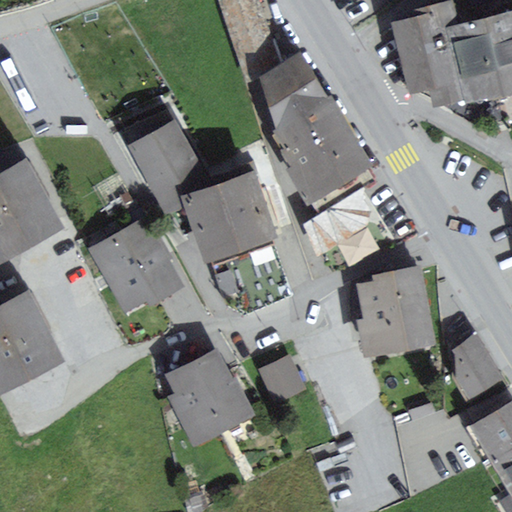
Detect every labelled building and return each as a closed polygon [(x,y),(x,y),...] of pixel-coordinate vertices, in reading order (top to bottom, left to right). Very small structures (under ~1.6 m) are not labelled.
[(296,50),(275,62),(256,0),(218,0),(243,78),(254,74),(302,202),(307,199),(315,209),(303,216),(316,254),(368,222),(372,207),(362,196),(365,184),(375,177),(366,161),(316,81),(296,50)] [(407,13),(387,18),(404,89),(425,84),(430,103),(511,83),(511,4),(453,19),(448,0),(433,0),(405,7),(407,13)] [(170,120),(125,143),(162,217),(184,205),(179,189),(206,181),(170,120)] [(17,155),(0,163),(0,253),(54,225),(17,155)] [(206,181),(179,189),(184,205),(197,251),(205,248),(265,231),(247,169),(206,181)] [(145,215),(84,247),(123,320),(161,300),(184,288),(145,215)] [(425,334),(415,266),(373,272),(375,279),(356,282),(365,343),(425,334)] [(18,286),(0,295),(0,383),(54,357),(18,286)] [(500,378),(472,336),(452,349),(453,378),(466,399),(500,378)] [(216,348),(159,377),(193,445),(250,416),(230,375),(216,348)] [(290,355),(256,370),(271,405),(306,390),(290,355)] [(511,402),(509,398),(466,425),(493,469),(506,490),(511,499),(511,402)]
